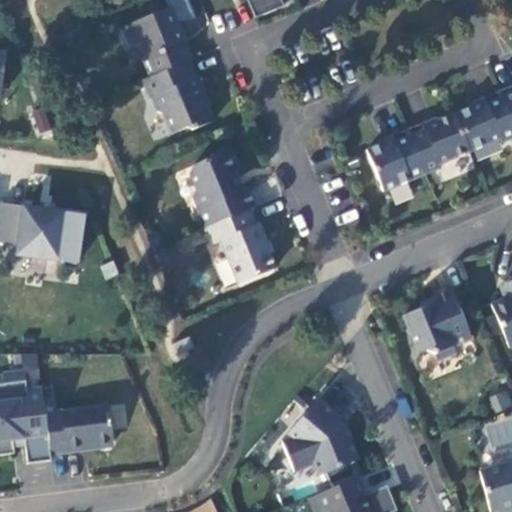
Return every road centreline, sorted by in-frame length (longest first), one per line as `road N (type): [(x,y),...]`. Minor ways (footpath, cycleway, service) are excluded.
road 1 (residential): [(341,285),(274,314),(228,364),(217,447),(176,487),(0,511)]
road 2 (residential): [(463,0),(483,47),(281,132)]
road 3 (residential): [(432,511),(341,285)]
road 4 (residential): [(341,285),(511,210)]
road 5 (residential): [(341,285),(281,132)]
road 6 (residential): [(248,49),(369,0)]
